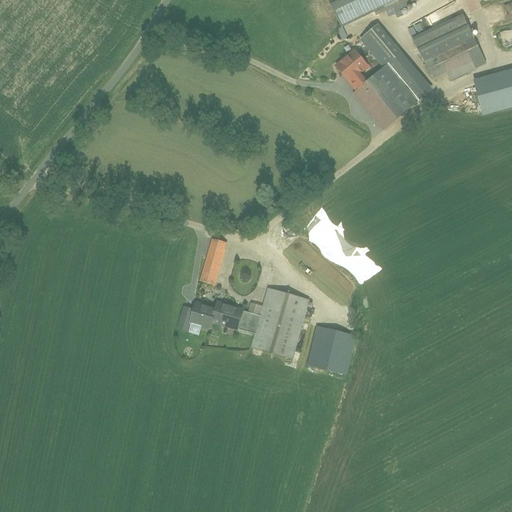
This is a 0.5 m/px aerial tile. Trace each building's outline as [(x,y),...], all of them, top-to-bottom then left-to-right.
[(318,0),(332,31),(402,0),(318,0)] [(412,42),(432,86),(481,65),(460,21),(412,42)] [(347,92),(379,129),(422,91),(372,34),(356,47),(376,70),(367,78),(349,56),(333,70),(350,89),(347,92)] [(318,96),(310,109),(332,124),(340,111),(318,96)] [(264,203),(251,213),(259,223),(272,213),(264,203)] [(213,243),(204,282),(218,286),(228,246),(213,243)] [(250,351),(290,361),(305,300),(267,290),(260,315),(216,304),(212,316),(192,311),(187,327),(207,333),(210,324),(254,337),(250,351)] [(319,331),(308,375),(341,383),(352,339),(319,331)]
